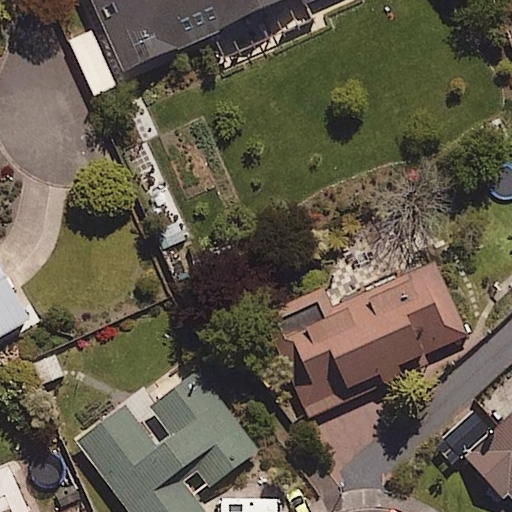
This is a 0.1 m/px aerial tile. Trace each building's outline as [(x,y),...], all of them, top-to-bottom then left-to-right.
[(92,0),(122,65),(133,60),(139,72),(219,36),(217,30),(282,0),(302,0),(304,3),(309,0),(92,0)] [(331,303),(323,284),(263,311),(309,413),(346,396),(342,388),(466,332),(435,263),(422,269),(420,263),(331,303)] [(0,331),(26,317),(0,271),(0,331)] [(124,407),(79,441),(132,511),(207,511),(180,477),(193,467),(208,486),(259,448),(197,366),(149,403),(172,433),(154,447),(124,407)] [(511,411),(464,455),(500,495),(506,490),(511,497),(511,411)] [(0,511),(29,511),(8,462),(0,465),(0,511)]
